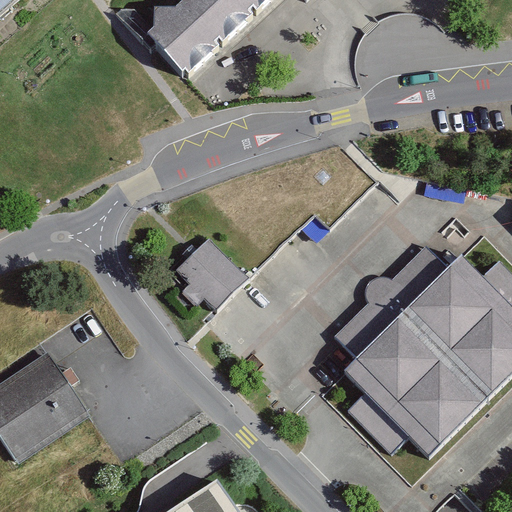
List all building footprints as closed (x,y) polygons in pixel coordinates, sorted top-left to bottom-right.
[(0,0),(0,16),(17,0),(0,0)] [(145,42),(184,85),(272,0),(299,0),(305,6),(310,0),(187,0),(187,3),(175,15),(153,14),(152,36),(145,42)] [(250,283),(207,241),(173,275),(189,291),(183,298),(197,311),(203,305),(216,317),(250,283)] [(482,282),(462,262),(448,276),(424,253),(392,284),(388,282),(380,281),(374,283),(369,287),(366,291),(365,297),(366,303),(368,307),(333,340),(357,365),(346,376),(367,399),(351,414),(391,456),(407,442),(424,460),(436,449),(438,452),(511,379),(511,278),(499,266),(482,282)] [(87,420),(44,358),(0,388),(0,445),(16,469),(87,420)] [(236,511),(218,483),(173,511),(236,511)] [(466,511),(453,498),(438,511),(466,511)]
